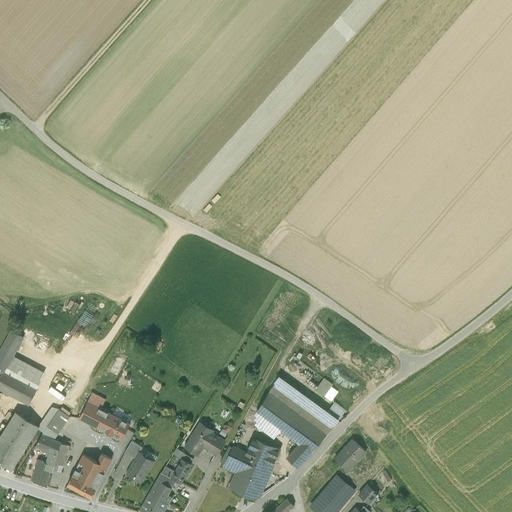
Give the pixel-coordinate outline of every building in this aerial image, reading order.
[(0,351),(0,367),(38,387),(46,373),(13,355),(24,336),(11,330),(0,351)] [(0,388),(29,404),(38,387),(0,367),(0,388)] [(300,443),(311,451),(346,412),(334,404),(328,412),(279,377),(257,411),(256,423),(255,424),(273,437),(279,428),(300,443)] [(332,400),(340,389),(322,377),(314,389),(332,400)] [(88,402),(107,412),(112,402),(92,393),(88,402)] [(107,412),(88,402),(79,418),(121,440),(130,423),(107,412)] [(44,432),(59,409),(53,407),(40,426),(38,429),(44,432)] [(42,434),(53,439),(69,416),(59,409),(44,432),(42,434)] [(0,436),(0,461),(13,470),(38,429),(40,426),(16,412),(0,436)] [(186,445),(199,453),(204,445),(217,453),(225,439),(213,432),(210,437),(204,434),(209,427),(200,422),(186,445)] [(58,455),(61,442),(53,439),(42,434),(36,446),(50,452),(58,455)] [(258,463),(270,469),(278,449),(265,443),(254,438),(247,454),(259,459),(258,463)] [(353,439),(337,457),(351,469),(367,451),(353,439)] [(125,452),(135,459),(140,452),(143,447),(132,440),(125,452)] [(58,455),(49,485),(49,487),(58,488),(63,472),(62,471),(70,444),(61,442),(58,455)] [(311,451),(300,443),(287,457),(297,466),(311,451)] [(182,459),(191,464),(194,459),(177,449),(174,453),(182,459)] [(53,464),(47,484),(49,485),(58,455),(50,452),(47,462),(53,464)] [(126,473),(141,483),(155,461),(140,452),(135,459),(126,473)] [(83,454),(76,469),(100,481),(107,466),(83,454)] [(233,486),(258,497),(270,469),(258,463),(259,459),(247,454),(245,458),(241,469),(233,486)] [(241,469),(245,458),(237,454),(233,465),(241,469)] [(32,479),(47,484),(53,464),(47,462),(38,459),(32,479)] [(162,472),(176,480),(181,483),(191,464),(182,459),(176,471),(166,466),(162,472)] [(100,481),(76,469),(68,484),(91,497),(100,481)] [(162,472),(150,492),(168,503),(172,497),(168,494),(176,480),(162,472)] [(315,506),(322,511),(334,511),(352,491),(338,479),(315,506)] [(359,494),(369,503),(378,493),(368,484),(359,494)] [(140,510),(144,511),(163,511),(168,503),(150,492),(140,510)] [(286,511),(294,505),(287,498),(274,511),(275,511),(286,511)]
